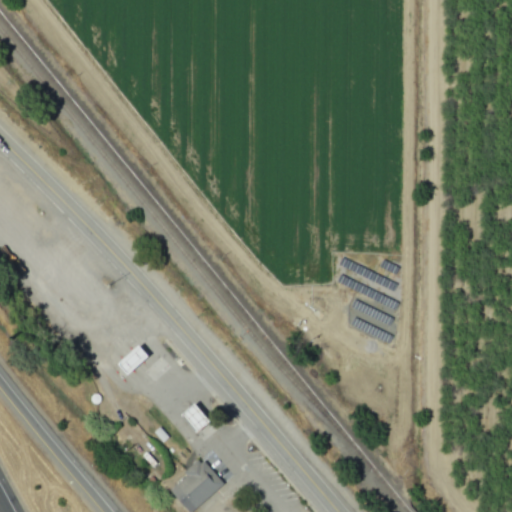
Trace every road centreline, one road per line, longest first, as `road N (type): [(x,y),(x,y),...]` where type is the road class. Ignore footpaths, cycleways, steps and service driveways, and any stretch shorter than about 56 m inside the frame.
road 1 (tertiary): [(331,511),(153,304),(0,142)]
road 2 (motorway): [(117,511),(0,372)]
